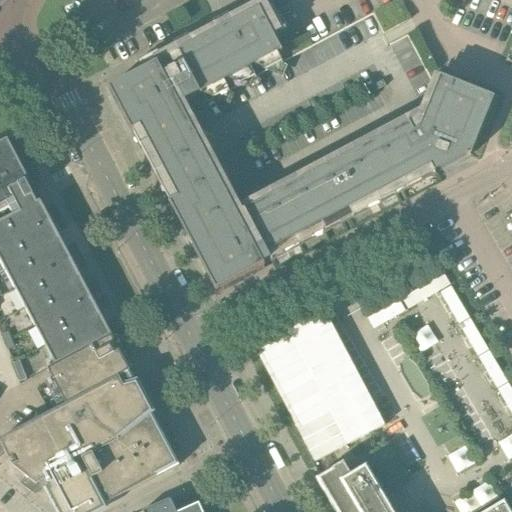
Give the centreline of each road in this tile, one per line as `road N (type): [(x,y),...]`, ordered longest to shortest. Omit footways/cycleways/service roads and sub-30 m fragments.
road 1 (residential): [(511,170),(188,340)]
road 2 (residential): [(188,340),(67,99),(48,75),(0,44)]
road 3 (residential): [(279,511),(188,340)]
road 4 (residential): [(511,75),(453,52),(423,0)]
